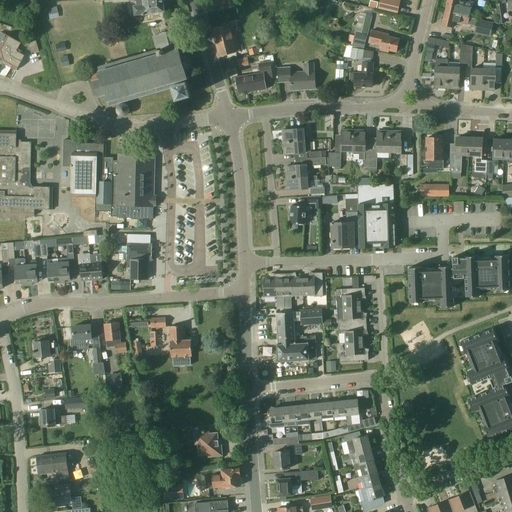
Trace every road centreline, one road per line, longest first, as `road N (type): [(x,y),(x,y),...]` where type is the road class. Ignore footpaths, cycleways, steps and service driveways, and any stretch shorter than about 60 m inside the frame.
road 1 (residential): [(0,319),(48,303),(244,291)]
road 2 (residential): [(229,116),(122,127),(0,87)]
road 3 (residential): [(276,262),(442,258),(441,222)]
road 4 (residential): [(22,511),(18,415),(0,319)]
road 5 (residential): [(276,262),(265,111)]
road 6 (residential): [(243,264),(229,116)]
road 7 (residential): [(247,389),(378,380)]
road 8 (residential): [(256,511),(247,389)]
road 9 (unclassified): [(229,116),(194,0)]
